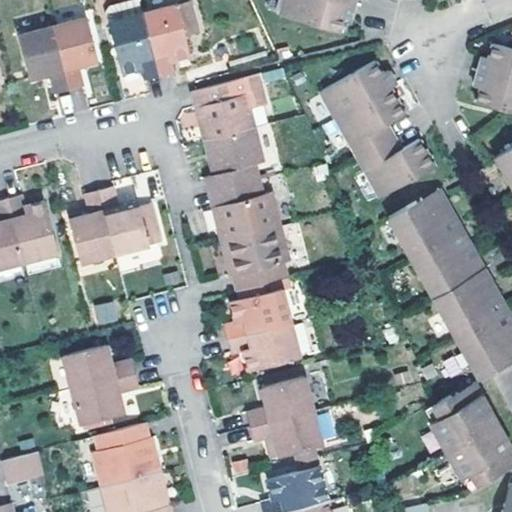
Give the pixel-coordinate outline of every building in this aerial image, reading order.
[(188,51),(182,31),(196,27),(189,0),(175,4),(174,1),(141,10),(157,73),(172,68),(169,57),(188,51)] [(349,13),(352,4),(337,0),(281,0),(277,13),(337,32),(342,18),(347,20),(349,13)] [(157,73),(141,10),(107,19),(120,70),(139,65),(142,77),(157,73)] [(84,15),(52,23),(68,88),(83,84),(77,63),(96,58),(84,15)] [(68,88),(52,23),(17,33),(29,76),(44,72),(49,71),(54,91),(68,88)] [(481,61),(477,74),(511,84),(511,54),(493,49),(488,63),(481,61)] [(317,93),(331,119),(389,89),(394,86),(387,73),(381,76),(374,64),(350,76),(317,93)] [(258,74),(192,91),(205,139),(253,127),(248,107),(265,103),(258,74)] [(511,111),(511,84),(477,74),(473,89),(479,91),(476,103),(498,108),(511,111)] [(389,89),(331,119),(352,161),(384,145),(386,144),(383,136),(380,129),(386,126),(403,116),(389,89)] [(393,140),(386,126),(380,129),(383,136),(386,144),(393,140)] [(253,127),(205,139),(210,158),(213,174),(205,176),(209,191),(259,178),(255,163),(261,161),(253,127)] [(393,140),(386,144),(393,156),(400,153),(393,140)] [(511,140),(488,155),(511,195),(511,140)] [(352,161),(373,201),(430,172),(415,145),(400,153),(393,156),(391,157),(386,149),(384,145),(352,161)] [(209,191),(221,240),(278,226),(270,193),(263,195),(259,178),(209,191)] [(137,207),(136,203),(117,206),(112,186),(97,190),(113,253),(159,241),(149,204),(137,207)] [(433,187),(411,200),(415,207),(419,215),(442,203),(433,187)] [(79,261),(113,253),(97,190),(83,193),(89,214),(84,215),(69,219),(79,261)] [(20,195),(6,198),(22,262),(56,254),(43,200),(23,206),(20,195)] [(0,266),(22,262),(6,198),(0,199),(0,266)] [(449,268),(471,254),(442,203),(419,215),(415,207),(411,200),(383,216),(476,378),(503,362),(500,355),(496,348),(511,339),(511,325),(486,280),(463,292),(459,284),(452,273),(449,268)] [(278,226),(221,240),(227,264),(230,276),(233,275),(237,289),(285,277),(281,262),(287,261),(278,226)] [(486,280),(471,254),(449,268),(452,273),(459,284),(463,292),(486,280)] [(179,281),(176,272),(163,276),(166,285),(179,281)] [(221,327),(224,339),(288,323),(280,291),(288,289),(285,277),(237,289),(240,301),(228,304),(232,319),(233,324),(221,327)] [(93,305),(97,325),(121,321),(118,301),(93,305)] [(288,323),(224,339),(228,354),(240,352),(241,356),(245,370),(297,356),(288,323)] [(500,355),(503,362),(511,356),(511,339),(496,348),(500,355)] [(60,356),(68,390),(131,374),(128,359),(107,365),(106,360),(103,346),(60,356)] [(450,375),(468,365),(461,352),(443,362),(450,375)] [(131,374),(68,390),(77,425),(120,414),(115,394),(135,389),(131,374)] [(243,413),(247,426),(310,410),(302,377),(260,388),(265,407),(243,413)] [(457,482),(466,476),(486,465),(489,471),(493,477),(511,466),(511,461),(467,383),(446,395),(450,401),(454,409),(434,421),(424,426),(457,482)] [(426,407),(434,421),(454,409),(450,401),(446,395),(435,402),(426,407)] [(310,410),(247,426),(251,441),(272,436),(278,456),(293,452),(295,461),(313,456),(312,447),(320,445),(310,410)] [(100,486),(157,471),(152,454),(148,438),(145,439),(141,422),(93,435),(97,450),(91,451),(100,486)] [(44,486),(35,449),(12,455),(21,492),(44,486)] [(258,503),(260,511),(279,511),(326,500),(318,466),(316,467),(313,456),(295,461),(298,471),(266,479),(271,500),(258,503)] [(473,489),(493,477),(489,471),(486,465),(466,476),(473,489)] [(167,511),(157,471),(100,486),(106,511),(167,511)] [(511,487),(505,485),(497,511),(499,511),(511,511),(511,487)] [(329,511),(326,500),(279,511),(329,511)]
